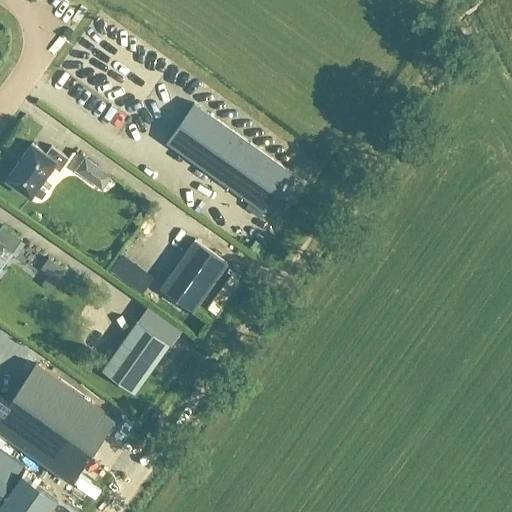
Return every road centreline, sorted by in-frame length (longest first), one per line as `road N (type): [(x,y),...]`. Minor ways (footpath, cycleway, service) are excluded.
road 1 (unclassified): [(103,511),(266,278)]
road 2 (unknown): [(28,75),(262,232)]
road 3 (residential): [(10,0),(37,36),(28,75),(0,116)]
